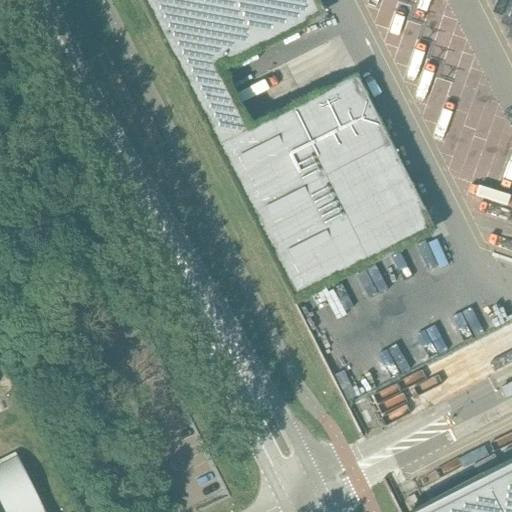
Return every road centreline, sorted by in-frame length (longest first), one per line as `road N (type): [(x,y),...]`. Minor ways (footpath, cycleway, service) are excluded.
road 1 (secondary): [(39,0),(239,367)]
road 2 (secondary): [(330,511),(277,403),(239,367)]
road 3 (secondary): [(239,367),(243,421),(288,511)]
